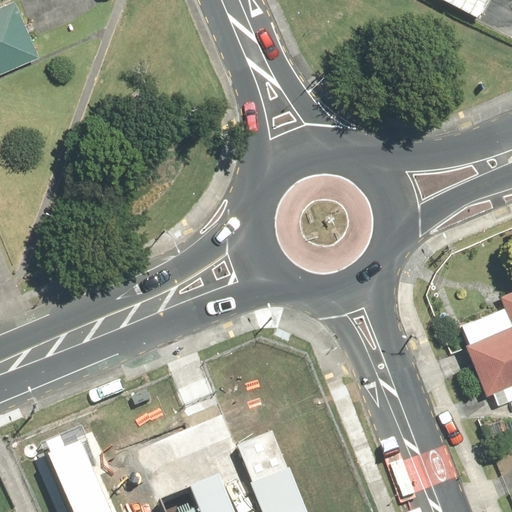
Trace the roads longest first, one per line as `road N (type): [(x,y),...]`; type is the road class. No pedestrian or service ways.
road 1 (primary): [(275,270),(128,312)]
road 2 (primary): [(128,312),(254,228)]
road 3 (primary): [(0,365),(128,312)]
road 4 (primary): [(382,175),(511,149)]
road 5 (primary): [(511,167),(396,230)]
road 6 (tertiary): [(373,272),(390,396)]
road 7 (tertiary): [(437,511),(390,396)]
road 8 (tertiary): [(390,396),(329,290)]
